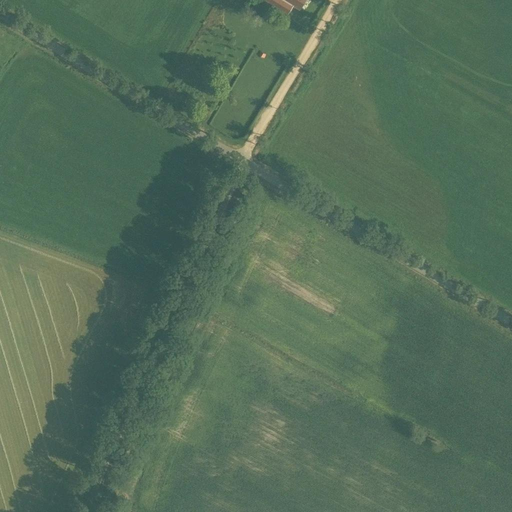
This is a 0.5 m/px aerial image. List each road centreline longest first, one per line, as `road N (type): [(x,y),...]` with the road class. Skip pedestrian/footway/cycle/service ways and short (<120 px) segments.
road 1 (unclassified): [(85,511),(246,164)]
road 2 (tertiary): [(246,164),(511,323)]
road 3 (tertiary): [(0,13),(246,164)]
road 4 (track): [(241,161),(336,0)]
